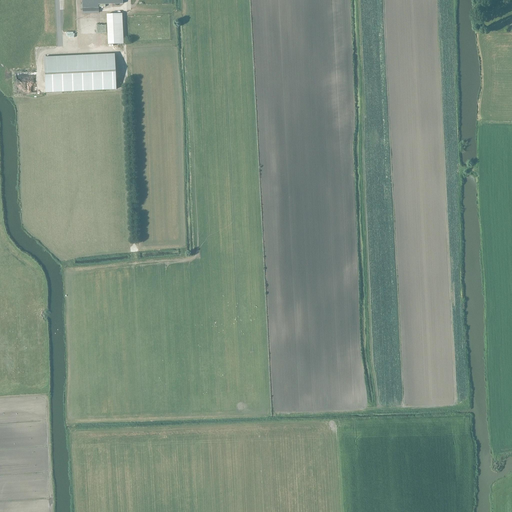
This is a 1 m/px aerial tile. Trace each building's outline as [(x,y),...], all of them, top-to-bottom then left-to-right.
[(98,4),(122,4),(122,0),(81,0),(82,12),(98,11),(98,4)] [(108,45),(123,44),(122,14),(106,14),(108,45)] [(82,44),(96,42),(94,27),(88,28),(89,36),(81,37),(82,44)] [(62,35),(60,44),(70,47),(72,37),(62,35)] [(43,57),(45,93),(115,90),(114,54),(43,57)]
